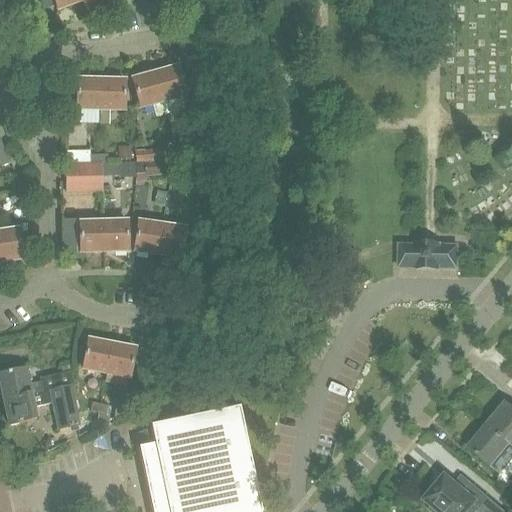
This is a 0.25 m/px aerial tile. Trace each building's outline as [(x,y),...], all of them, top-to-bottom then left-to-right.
[(53,0),(58,11),(80,2),(79,0),(53,0)] [(186,97),(178,68),(155,74),(163,103),(186,97)] [(155,74),(132,81),(140,110),(163,103),(155,74)] [(78,111),(99,112),(101,112),(102,82),(78,81),(78,111)] [(125,82),(102,82),(101,112),(99,112),(99,126),(109,126),(110,112),(124,112),(125,82)] [(11,164),(2,143),(0,143),(0,162),(2,168),(11,164)] [(131,160),(130,148),(118,148),(118,161),(121,161),(121,163),(129,163),(129,160),(131,160)] [(180,162),(178,153),(167,153),(167,149),(150,150),(150,152),(145,152),(145,151),(134,152),(135,165),(172,163),(180,162)] [(180,162),(186,162),(198,162),(198,149),(184,149),(184,153),(178,153),(180,162)] [(66,152),(65,152),(66,166),(103,164),(103,155),(91,156),(91,151),(66,152)] [(106,155),(103,155),(103,164),(104,178),(120,178),(119,164),(106,165),(106,155)] [(170,175),(172,175),(172,183),(186,183),(186,162),(180,162),(172,163),(170,175)] [(162,176),(162,175),(170,175),(172,163),(135,165),(136,178),(162,176)] [(103,164),(66,166),(66,183),(66,195),(67,195),(69,195),(102,194),(102,178),(104,178),(103,164)] [(128,223),(105,224),(105,253),(129,253),(128,223)] [(135,253),(158,256),(162,226),(139,223),(135,253)] [(81,224),(82,254),(105,253),(105,224),(81,224)] [(186,229),(162,226),(158,256),(182,259),(186,229)] [(18,231),(0,234),(0,263),(23,260),(18,231)] [(399,270),(418,270),(418,272),(429,272),(441,272),(441,270),(458,270),(458,247),(441,247),(441,245),(430,245),(417,245),(417,247),(399,247),(399,270)] [(84,371),(107,375),(112,345),(89,341),(84,371)] [(136,349),(112,345),(107,375),(130,379),(136,349)] [(0,375),(0,382),(4,401),(74,386),(74,385),(72,377),(71,377),(70,372),(70,373),(68,366),(61,368),(62,374),(39,379),(40,384),(28,386),(25,370),(0,375)] [(34,409),(54,405),(59,431),(79,427),(73,401),(76,400),(74,386),(4,401),(9,427),(37,421),(34,409)] [(89,427),(98,429),(102,405),(93,403),(89,427)] [(99,429),(107,425),(111,407),(102,405),(98,429),(99,429)] [(511,407),(508,405),(489,427),(511,446),(511,407)] [(261,511),(239,409),(151,428),(155,446),(139,449),(152,511),(261,511)] [(511,446),(489,427),(470,449),(501,476),(511,462),(511,446)] [(446,478),(425,502),(433,508),(430,511),(476,511),(477,511),(502,511),(492,503),(487,499),(465,481),(459,489),(446,478)]
